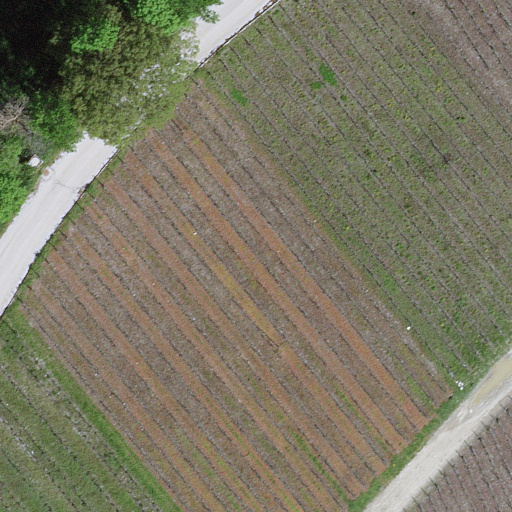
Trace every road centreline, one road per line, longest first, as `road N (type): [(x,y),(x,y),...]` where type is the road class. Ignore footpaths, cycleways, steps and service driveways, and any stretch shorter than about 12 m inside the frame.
road 1 (unclassified): [(241,0),(126,103),(0,278)]
road 2 (track): [(511,379),(388,511)]
